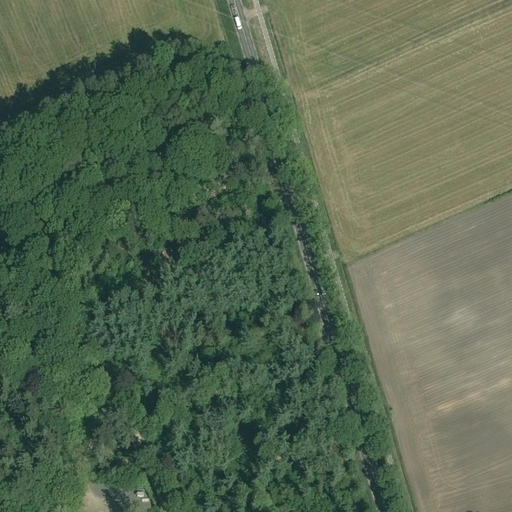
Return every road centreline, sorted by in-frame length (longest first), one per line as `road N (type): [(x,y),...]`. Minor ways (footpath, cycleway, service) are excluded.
road 1 (secondary): [(384,511),(234,0)]
road 2 (track): [(119,396),(0,147)]
road 3 (track): [(119,396),(58,511)]
road 4 (track): [(175,511),(119,396)]
